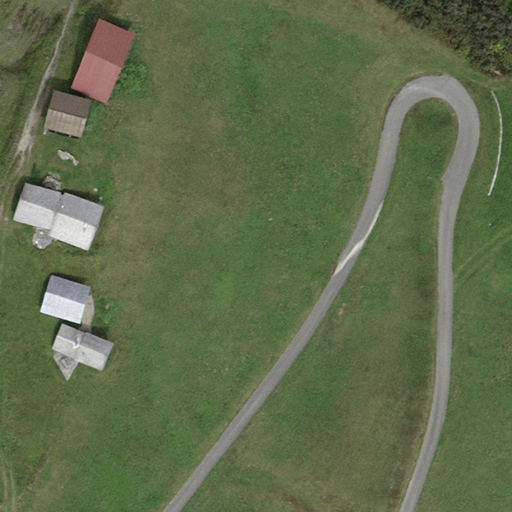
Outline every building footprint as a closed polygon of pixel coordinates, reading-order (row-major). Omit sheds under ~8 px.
[(136,36),(100,21),(71,89),(107,104),(136,36)] [(91,101),(54,91),(45,128),(81,137),(91,101)] [(104,208),(65,192),(64,194),(24,183),(12,220),(50,230),(48,236),(88,251),(104,208)] [(91,287),(51,276),(40,312),(80,324),(91,287)] [(85,334),(62,324),(51,349),(102,371),(114,344),(86,332),(85,334)]
